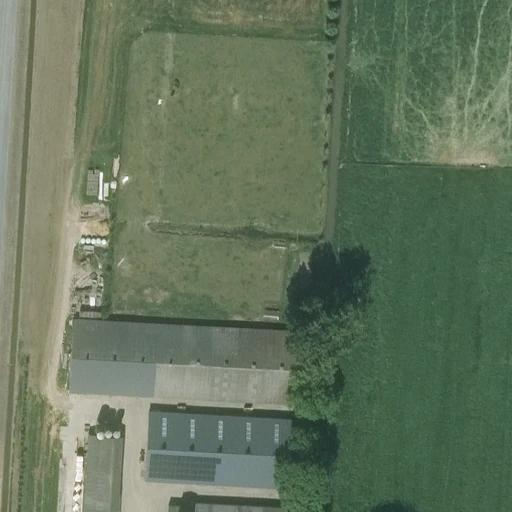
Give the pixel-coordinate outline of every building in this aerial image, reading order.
[(295,330),(71,318),(67,392),(291,403),(295,330)] [(2,360),(1,397),(30,398),(31,361),(2,360)] [(143,480),(286,488),(290,418),(147,410),(143,480)] [(86,434),(82,507),(81,511),(116,511),(117,509),(122,436),(86,434)] [(284,511),(285,506),(188,501),(188,505),(168,504),(167,511),(284,511)]
